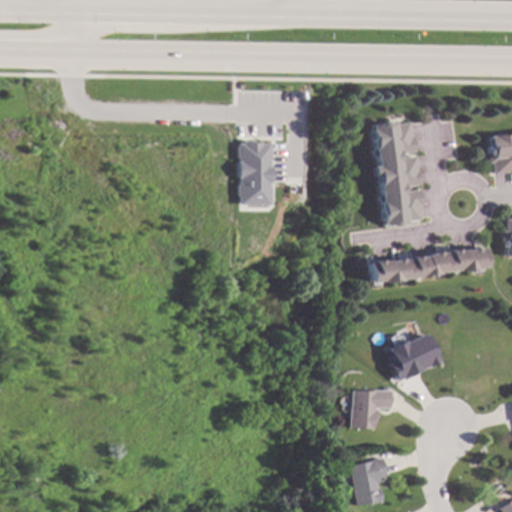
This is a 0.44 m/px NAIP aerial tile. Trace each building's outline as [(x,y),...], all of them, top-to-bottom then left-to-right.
[(406,152),(395,153),(395,158),(407,156),(411,185),(400,187),(400,191),(411,190),(416,221),(377,226),(363,126),(401,121),(406,152)] [(511,172),(486,176),(481,137),(511,132),(511,172)] [(228,205),(261,206),(262,143),(229,143),(228,205)] [(511,255),(504,256),(500,218),(511,216),(511,255)] [(481,267),(362,283),(360,263),(478,247),(481,267)] [(422,333),(381,349),(386,361),(383,363),(390,381),(434,364),(422,333)] [(384,391),(384,409),(370,408),(369,429),(344,428),(345,389),(384,391)] [(382,477),(375,478),(375,480),(372,481),(373,488),(377,488),(379,502),(352,506),(345,464),(379,459),(382,477)] [(511,501),(511,511),(498,511),(496,508),(510,499),(511,501)]
